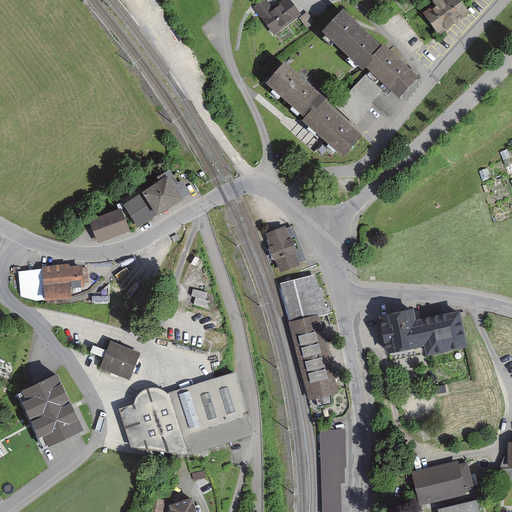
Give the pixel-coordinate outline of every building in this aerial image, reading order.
[(289,0),(274,10),(267,0),(265,0),(256,7),(276,37),(302,20),(308,29),(318,23),(302,0),(289,0)] [(480,15),(468,0),(447,0),(428,14),(446,39),(480,15)] [(383,50),(381,48),(342,11),(323,31),(364,69),(367,66),(383,50)] [(383,46),(381,48),(383,50),(367,66),(371,70),(388,86),(400,97),(417,78),(383,46)] [(321,102),(322,102),(324,100),(284,65),(268,83),(306,117),(307,118),(321,102)] [(388,86),(371,70),(337,107),(353,122),(388,86)] [(360,136),(322,102),(321,102),(307,118),(306,117),(304,120),(344,155),(360,136)] [(190,199),(177,175),(125,204),(138,227),(190,199)] [(132,230),(125,209),(93,219),(100,241),(132,230)] [(308,265),(291,224),(268,234),(285,275),(308,265)] [(88,266),(17,267),(17,301),(75,300),(75,284),(89,283),(88,266)] [(316,272),(279,280),(288,320),(325,311),(316,272)] [(196,284),(194,300),(208,302),(210,285),(196,284)] [(223,312),(190,301),(177,342),(210,353),(223,312)] [(423,307),(387,316),(394,351),(429,347),(436,357),(478,348),(471,311),(427,319),(423,307)] [(323,313),(293,321),(314,399),(342,392),(323,313)] [(144,354),(114,340),(110,350),(106,358),(103,365),(133,379),(144,354)] [(110,350),(94,342),(90,350),(106,358),(110,350)] [(59,367),(15,388),(43,447),(73,433),(88,426),(59,367)] [(141,403),(125,407),(138,449),(175,454),(200,450),(193,433),(247,416),(231,374),(180,391),(160,385),(147,390),(141,403)] [(338,409),(316,411),(328,499),(349,497),(338,409)] [(472,457),(413,470),(420,504),(480,491),(472,457)] [(208,511),(202,495),(172,506),(174,511),(208,511)] [(167,511),(170,499),(156,496),(153,511),(167,511)] [(489,511),(485,497),(444,510),(445,511),(489,511)]
